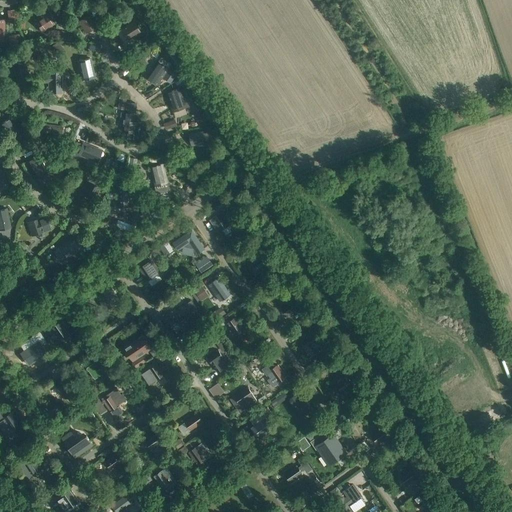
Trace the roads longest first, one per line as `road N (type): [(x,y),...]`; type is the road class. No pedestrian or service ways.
road 1 (residential): [(477,511),(249,184),(226,182),(191,208)]
road 2 (residential): [(363,461),(191,208)]
road 3 (residential): [(115,80),(156,120),(153,140),(122,148),(74,111)]
road 4 (residential): [(115,259),(97,234),(36,194),(0,142)]
road 5 (residential): [(199,380),(66,467)]
road 6 (residential): [(15,391),(145,302)]
road 7 (residential): [(115,259),(0,335)]
